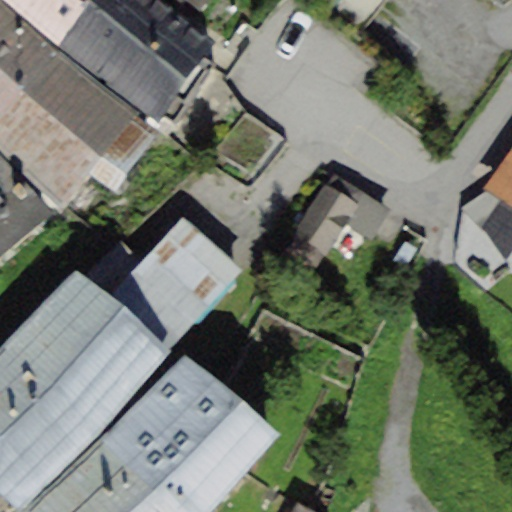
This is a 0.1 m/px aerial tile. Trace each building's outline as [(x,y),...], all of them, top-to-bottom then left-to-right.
[(0,0),(0,143),(63,205),(139,103),(58,40),(8,0),(0,0)] [(8,0),(58,40),(89,0),(8,0)] [(174,0),(89,0),(58,40),(139,103),(157,117),(219,34),(194,15),(174,0)] [(174,0),(194,15),(203,0),(174,0)] [(511,145),(484,188),(511,206),(511,145)] [(0,252),(50,209),(0,154),(0,252)] [(333,174),(294,234),(326,254),(347,223),(368,237),(387,209),(333,174)] [(181,213),(112,293),(174,346),(243,265),(181,213)] [(0,343),(0,487),(23,507),(47,479),(174,346),(112,293),(76,267),(0,343)] [(207,511),(283,431),(185,351),(24,508),(27,511),(207,511)]
